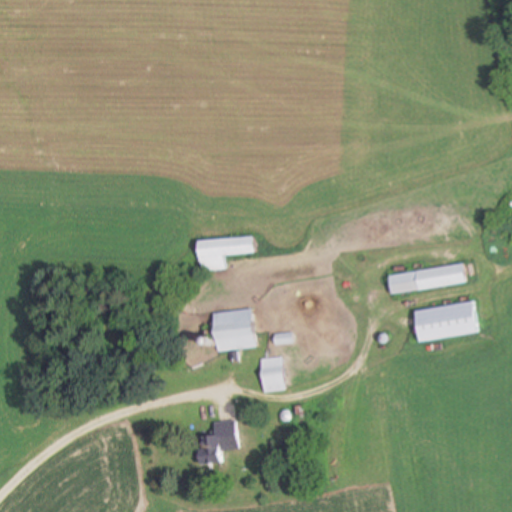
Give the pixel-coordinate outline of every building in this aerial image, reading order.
[(258,255),(258,239),(202,241),(203,272),(229,271),(228,256),(258,255)] [(392,276),(395,296),(478,285),(476,265),(392,276)] [(482,335),(478,304),(419,312),(423,343),(482,335)] [(260,349),(255,309),(216,314),(220,353),(260,349)] [(279,344),(293,344),(293,335),(279,335),(279,344)] [(288,392),(287,359),(265,359),(266,393),(288,392)] [(203,441),(206,458),(224,455),(222,444),(241,441),(236,413),(217,416),(219,425),(206,427),(209,440),(203,441)]
